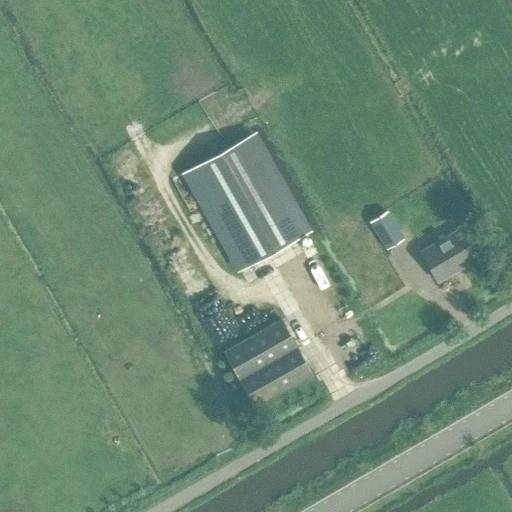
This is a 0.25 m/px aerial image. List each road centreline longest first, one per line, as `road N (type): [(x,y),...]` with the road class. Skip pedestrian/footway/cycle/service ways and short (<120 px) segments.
road 1 (unclassified): [(156,511),(511,307)]
road 2 (tertiary): [(511,406),(329,511)]
